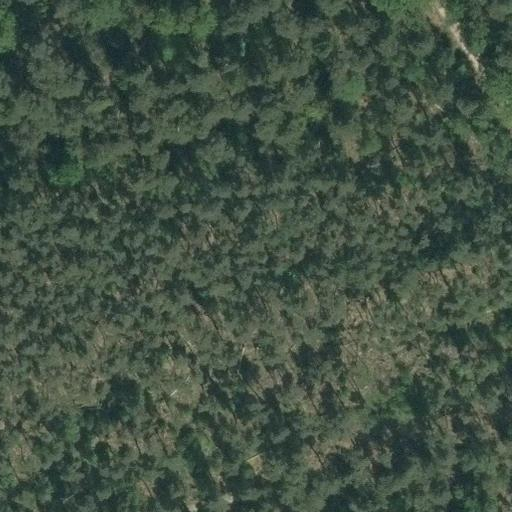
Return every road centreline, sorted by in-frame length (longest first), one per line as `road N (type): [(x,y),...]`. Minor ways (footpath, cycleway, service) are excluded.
road 1 (track): [(31,511),(362,484),(511,437)]
road 2 (track): [(511,112),(439,0)]
